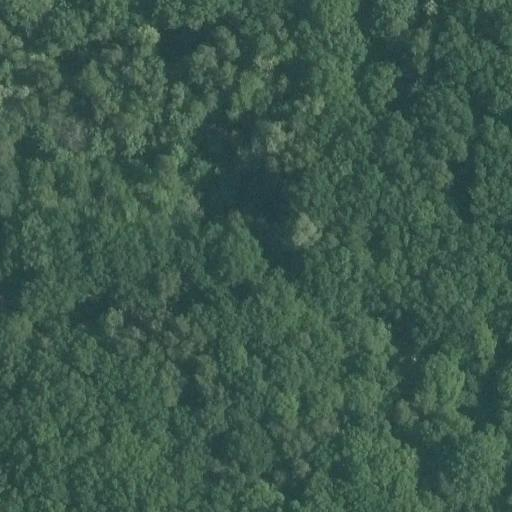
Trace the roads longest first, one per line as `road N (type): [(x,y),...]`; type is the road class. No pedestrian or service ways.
road 1 (unclassified): [(345,511),(334,317),(338,152),(378,0)]
road 2 (track): [(0,211),(168,238),(334,317)]
road 3 (track): [(0,350),(41,342),(335,337)]
road 4 (track): [(363,55),(477,133),(511,137)]
